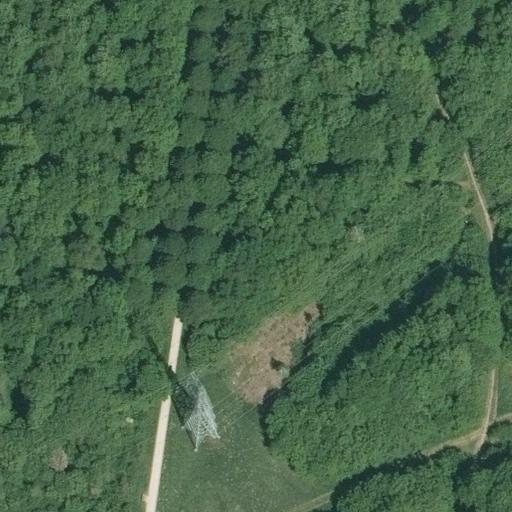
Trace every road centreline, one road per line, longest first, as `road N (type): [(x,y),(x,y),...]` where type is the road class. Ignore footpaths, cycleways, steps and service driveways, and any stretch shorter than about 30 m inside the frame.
road 1 (unknown): [(389,0),(467,145),(501,246),(490,382),(471,479),(456,511)]
road 2 (unknown): [(485,196),(0,121)]
road 3 (unknown): [(72,0),(33,182),(0,229)]
road 4 (unknown): [(511,422),(296,511)]
